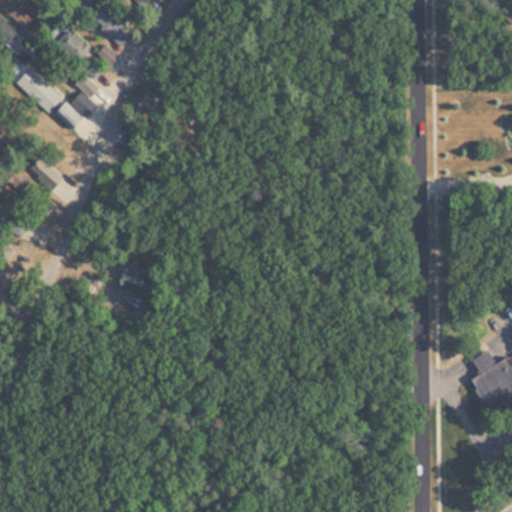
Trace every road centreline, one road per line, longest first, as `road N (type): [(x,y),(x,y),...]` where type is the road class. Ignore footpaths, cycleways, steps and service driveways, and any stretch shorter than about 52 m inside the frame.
road 1 (residential): [(425,511),(419,0)]
road 2 (residential): [(0,423),(128,77),(187,0)]
